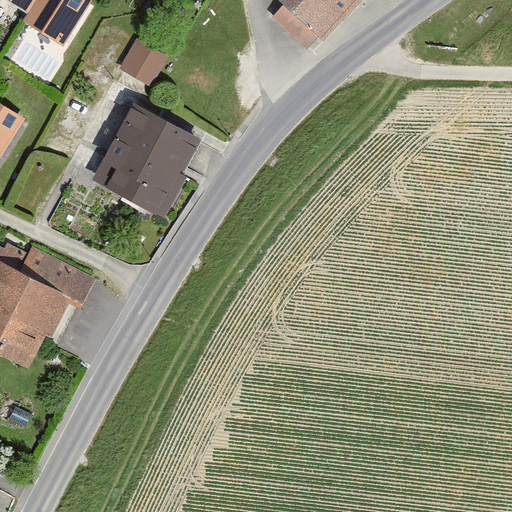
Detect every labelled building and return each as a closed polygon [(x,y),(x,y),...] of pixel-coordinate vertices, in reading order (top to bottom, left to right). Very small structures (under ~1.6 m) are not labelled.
[(31,0),(0,0),(0,3),(22,17),(31,0)] [(56,48),(84,0),(83,0),(31,0),(22,17),(17,25),(56,48)] [(272,0),(323,46),(365,0),(272,0)] [(149,88),(167,56),(135,37),(117,69),(149,88)] [(197,143),(121,109),(86,187),(161,221),(197,143)] [(0,146),(16,120),(0,110),(0,146)] [(61,297),(0,268),(0,358),(27,371),(61,297)]
